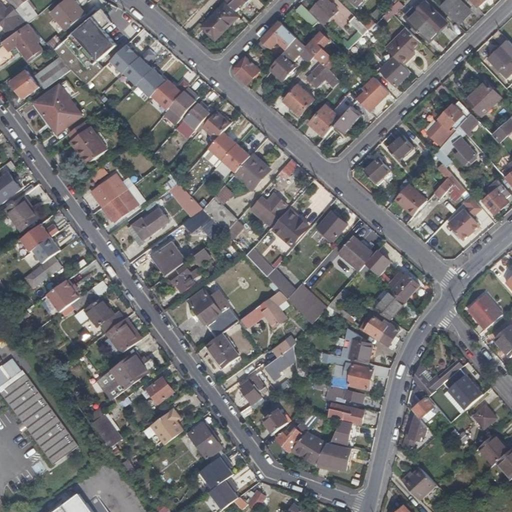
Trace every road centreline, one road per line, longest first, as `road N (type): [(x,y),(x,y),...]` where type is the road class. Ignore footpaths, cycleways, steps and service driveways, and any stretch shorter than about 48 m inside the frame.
road 1 (residential): [(370,507),(263,468),(0,113)]
road 2 (residential): [(511,3),(331,179)]
road 3 (tertiary): [(370,507),(398,388),(437,311)]
road 4 (residential): [(331,179),(455,288)]
road 5 (residential): [(214,72),(331,179)]
